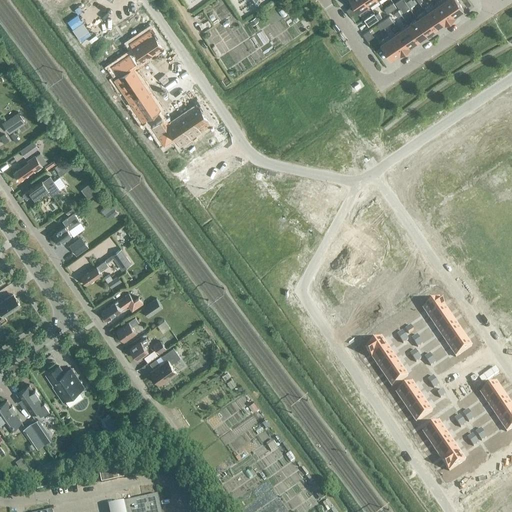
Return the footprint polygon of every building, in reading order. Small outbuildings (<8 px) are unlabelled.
[(351,0),(360,13),(369,7),(364,0),(351,0)] [(454,16),(443,0),(440,0),(433,5),(435,7),(445,22),(445,23),(455,16),(454,16)] [(443,0),(454,16),(463,9),(456,0),(443,0)] [(384,8),(387,13),(396,7),(393,2),(384,8)] [(403,12),(409,8),(406,3),(399,7),(403,12)] [(435,7),(426,13),(436,28),(445,22),(435,7)] [(426,13),(425,11),(416,17),(417,19),(427,34),(436,28),(426,13)] [(375,15),(374,13),(364,20),(368,26),(378,19),(375,15)] [(417,19),(408,25),(418,40),(427,34),(417,19)] [(408,25),(400,31),(410,46),(418,40),(408,25)] [(151,28),(140,36),(153,54),(163,47),(151,28)] [(391,31),(387,34),(389,36),(400,52),(401,53),(410,47),(410,46),(400,31),(394,35),(391,31)] [(140,36),(129,43),(134,50),(142,62),(153,54),(140,36)] [(389,36),(380,42),(391,59),(400,52),(389,36)] [(130,53),(111,66),(118,76),(119,77),(133,67),(138,64),(130,53)] [(118,76),(114,79),(121,90),(140,78),(133,67),(119,77),(118,76)] [(140,78),(121,90),(128,101),(147,88),(140,78)] [(147,88),(128,101),(135,111),(154,98),(147,88)] [(154,98),(135,111),(143,122),(147,119),(158,112),(161,109),(154,98)] [(199,106),(188,113),(201,132),(212,124),(199,106)] [(2,123),(9,134),(25,123),(18,112),(2,123)] [(188,113),(178,120),(191,139),(201,132),(188,113)] [(163,119),(152,127),(164,145),(175,138),(168,127),(163,119)] [(44,124),(47,128),(52,124),(49,120),(44,124)] [(168,127),(175,138),(180,146),(191,139),(178,120),(168,127)] [(25,158),(38,148),(33,141),(20,151),(25,158)] [(54,168),(60,176),(71,168),(75,174),(84,168),(79,162),(73,154),(54,168)] [(35,172),(42,166),(35,156),(27,161),(28,163),(14,173),(20,181),(34,171),(35,172)] [(45,167),(47,170),(55,164),(53,161),(45,167)] [(50,177),(43,182),(42,181),(23,195),(26,200),(33,195),(36,200),(48,191),(52,195),(59,189),(50,177)] [(89,198),(100,189),(94,181),(82,190),(89,198)] [(252,184),(235,195),(241,204),(258,193),(252,184)] [(258,193),(241,204),(247,212),(263,201),(258,193)] [(247,212),(245,214),(251,222),(271,208),(265,200),(263,201),(247,212)] [(68,215),(76,208),(72,203),(64,209),(68,215)] [(493,203),(485,209),(487,212),(495,207),(493,203)] [(104,214),(105,216),(108,220),(113,216),(114,217),(118,214),(113,207),(104,214)] [(495,207),(487,212),(490,216),(498,210),(495,207)] [(271,208),(251,222),(256,231),(271,221),(277,217),(271,208)] [(453,218),(452,219),(457,226),(458,226),(461,230),(485,214),(481,208),(471,214),(466,208),(452,217),(453,218)] [(80,222),(74,213),(63,221),(66,226),(53,235),(59,243),(72,234),(69,230),(80,222)] [(485,214),(461,230),(470,243),(484,234),(479,227),(489,220),(485,214)] [(256,231),(254,232),(260,240),(277,229),(271,221),(256,231)] [(277,229),(260,240),(266,249),(282,237),(277,229)] [(511,231),(510,229),(503,234),(505,238),(511,233),(511,231)] [(484,234),(470,243),(478,256),(502,240),(498,233),(488,240),(484,234)] [(282,237),(266,249),(272,257),(288,246),(282,237)] [(502,240),(478,256),(481,260),(481,261),(486,269),(487,268),(487,269),(501,260),(497,253),(507,246),(502,240)] [(85,242),(73,250),(76,255),(88,247),(85,242)] [(121,249),(111,256),(114,259),(122,271),(132,264),(121,249)] [(109,266),(105,261),(97,266),(82,276),(81,277),(86,285),(102,274),(100,271),(109,266)] [(494,278),(493,279),(498,287),(499,286),(502,291),(511,283),(511,274),(511,275),(507,268),(493,277),(494,278)] [(105,279),(111,288),(121,282),(118,276),(112,280),(110,276),(105,279)] [(511,283),(502,291),(511,303),(511,302),(511,283)] [(118,301),(102,312),(107,320),(120,311),(124,309),(128,305),(132,311),(143,303),(139,297),(134,300),(129,293),(118,301)] [(20,305),(12,294),(0,302),(0,314),(1,314),(3,316),(20,305)] [(142,308),(148,318),(163,308),(156,298),(142,308)] [(439,299),(423,310),(429,320),(445,309),(439,299)] [(445,309),(429,320),(436,329),(452,318),(445,309)] [(170,314),(162,318),(167,328),(175,324),(170,314)] [(135,317),(117,330),(124,340),(136,332),(132,326),(141,321),(139,318),(137,320),(135,317)] [(452,318),(436,329),(442,338),(458,327),(452,318)] [(458,327),(442,338),(449,348),(465,337),(458,327)] [(465,337),(449,348),(455,357),(471,347),(465,337)] [(144,346),(149,342),(146,338),(141,341),(130,349),(137,359),(148,351),(144,346)] [(381,338),(365,349),(372,359),(388,348),(381,338)] [(160,340),(153,345),(159,354),(166,348),(160,340)] [(151,372),(159,384),(169,377),(170,379),(177,374),(171,364),(181,358),(174,348),(161,356),(165,362),(151,372)] [(388,348),(372,359),(378,368),(394,357),(388,348)] [(394,357),(378,368),(385,378),(401,367),(394,357)] [(64,373),(59,366),(47,374),(54,386),(53,387),(63,401),(84,388),(71,369),(64,373)] [(401,367),(385,378),(392,387),(408,376),(401,367)] [(232,379),(227,383),(231,389),(236,385),(232,379)] [(412,383),(396,394),(403,404),(419,393),(412,383)] [(496,383),(480,394),(487,404),(503,393),(496,383)] [(29,385),(17,393),(21,399),(20,400),(24,406),(25,405),(31,414),(37,410),(40,416),(50,410),(44,402),(42,404),(37,397),(39,395),(35,389),(33,391),(29,385)] [(419,393),(403,404),(409,413),(425,402),(419,393)] [(503,393),(487,404),(493,413),(509,402),(503,393)] [(224,417),(242,405),(236,396),(218,408),(224,417)] [(7,400),(0,404),(0,421),(1,422),(2,421),(9,430),(21,421),(15,412),(16,411),(12,405),(11,406),(7,400)] [(425,402),(409,413),(416,423),(432,412),(425,402)] [(511,405),(509,402),(493,413),(500,422),(511,413),(511,405)] [(511,413),(500,422),(506,432),(511,428),(511,413)] [(30,424),(44,444),(51,440),(37,420),(30,424)] [(439,422),(423,433),(429,443),(445,432),(439,422)] [(37,449),(44,444),(30,424),(24,429),(37,449)] [(445,432),(429,443),(436,452),(452,441),(445,432)] [(272,441),(266,446),(271,453),(277,448),(272,441)] [(452,441),(436,452),(442,462),(458,451),(452,441)] [(458,451),(442,462),(449,471),(465,461),(458,451)] [(26,481),(29,478),(31,482),(34,480),(25,467),(19,471),(26,481)] [(49,475),(55,484),(65,476),(59,467),(49,475)] [(111,471),(113,481),(124,478),(121,468),(111,471)] [(161,511),(158,495),(122,503),(124,511),(51,511),(52,511),(51,511),(161,511)] [(494,497),(482,506),(486,511),(498,503),(494,497)]
